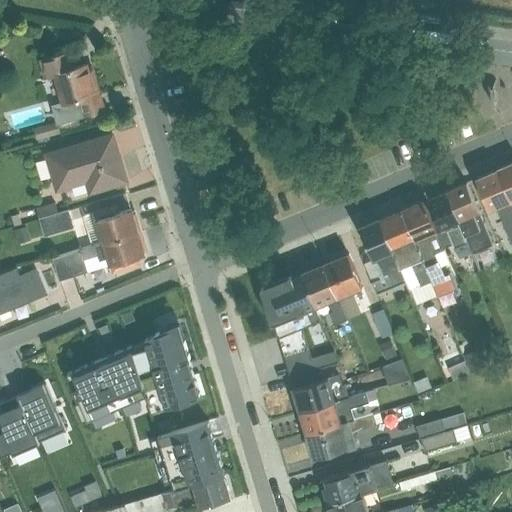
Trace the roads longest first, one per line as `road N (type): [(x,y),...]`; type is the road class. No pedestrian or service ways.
road 1 (residential): [(511,60),(135,0)]
road 2 (residential): [(511,135),(200,266)]
road 3 (residential): [(119,0),(200,266)]
road 4 (residential): [(200,266),(275,511)]
road 5 (residential): [(0,350),(200,266)]
